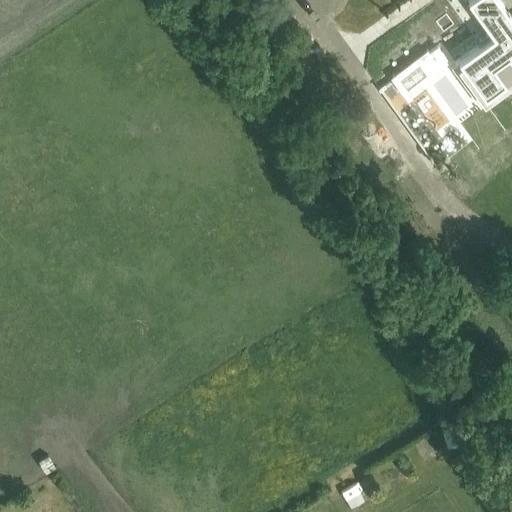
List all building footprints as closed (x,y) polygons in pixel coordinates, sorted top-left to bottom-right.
[(511,16),(499,0),(468,0),(490,30),(487,32),(479,38),(476,40),(479,44),(454,62),(455,63),(480,97),(481,98),(490,92),(489,92),(505,80),(499,73),(511,63),(511,16)] [(427,49),(391,75),(403,91),(447,59),(437,46),(428,52),(427,49)] [(460,418),(444,422),(449,442),(465,438),(460,418)] [(396,452),(378,460),(388,482),(406,475),(396,452)] [(359,477),(345,485),(359,511),(361,511),(374,505),(359,477)] [(511,498),(500,486),(486,499),(497,511),(503,511),(511,503),(511,498)] [(37,511),(53,504),(46,487),(29,494),(37,511)] [(303,509),(304,511),(327,511),(321,500),(303,509)]
